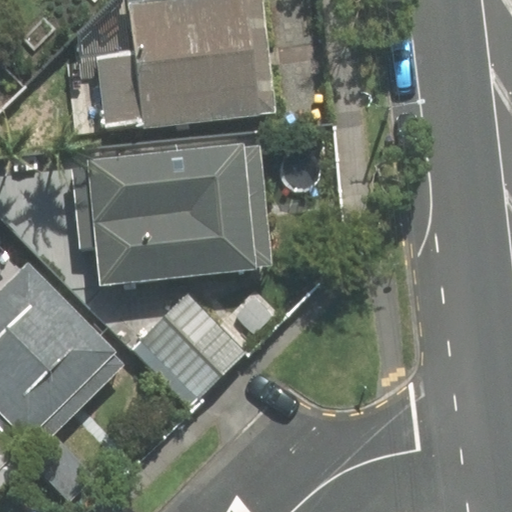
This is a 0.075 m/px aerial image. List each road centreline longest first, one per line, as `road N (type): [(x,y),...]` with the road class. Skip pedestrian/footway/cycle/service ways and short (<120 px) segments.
road 1 (residential): [(293,511),(385,454),(421,442),(511,435)]
road 2 (secondary): [(495,0),(511,124)]
